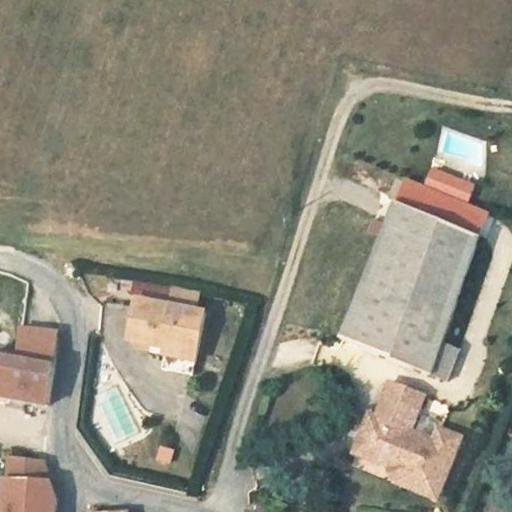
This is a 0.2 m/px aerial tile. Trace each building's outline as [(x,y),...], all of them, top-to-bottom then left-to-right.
[(418,184),(409,207),(496,239),(504,216),(418,184)] [(496,239),(409,207),(360,346),(446,377),(452,379),(467,384),(479,352),(458,345),(496,239)] [(177,334),(204,343),(215,307),(150,287),(135,330),(174,341),(177,334)] [(0,332),(0,377),(44,382),(50,312),(12,310),(10,333),(0,332)] [(202,349),(204,343),(177,334),(174,341),(172,348),(199,358),(202,349)] [(425,418),(434,395),(399,383),(386,418),(379,415),(367,448),(412,464),(418,475),(414,485),(450,498),(473,436),(448,427),(444,419),(435,415),(430,416),(426,418),(425,418)] [(412,464),(367,448),(365,455),(400,467),(407,483),(414,485),(418,475),(412,464)] [(6,460),(5,480),(48,484),(38,462),(6,460)] [(47,511),(53,494),(48,484),(5,480),(3,511),(0,511),(47,511)]
